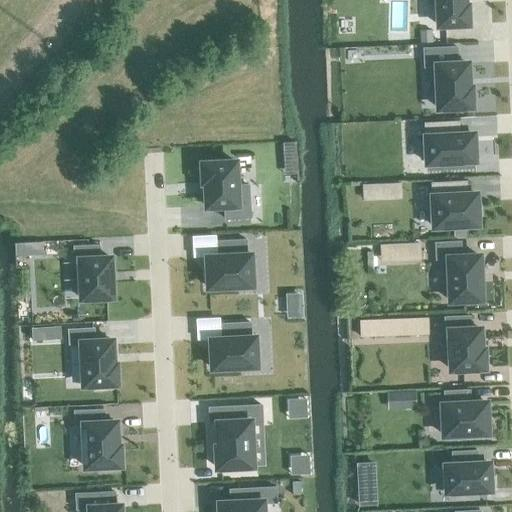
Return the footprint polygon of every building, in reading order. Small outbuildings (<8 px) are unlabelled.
[(436,0),(438,25),(468,24),(467,21),(469,21),(469,20),(467,20),(467,9),(468,9),(468,8),(467,8),(467,5),(464,5),(464,0),(436,0)] [(432,30),(420,30),(420,43),(432,42),(432,30)] [(456,47),(423,48),(424,67),(436,66),(438,108),(471,107),(471,104),(473,104),(472,102),(471,103),(471,91),(472,91),(472,90),(471,90),(470,88),(470,86),(468,86),(468,77),(467,63),(457,63),(456,47)] [(458,121),(424,123),(426,163),(474,161),(474,158),(475,158),(475,156),(474,156),(473,147),(475,147),(475,145),(473,145),(473,142),(473,133),(468,134),(459,134),(458,121)] [(202,165),(200,165),(200,167),(202,167),(202,178),(201,179),(201,180),(202,180),(202,183),(205,183),(206,207),(224,206),(225,219),(250,217),(248,185),(236,186),(235,161),(202,163),(202,165)] [(476,193),(466,194),(466,181),(431,183),(433,227),(477,225),(477,221),(478,221),(478,219),(477,219),(476,209),(478,209),(478,207),(476,207),(476,193)] [(400,183),(384,183),(385,199),(401,198),(400,183)] [(465,229),(453,230),(454,238),(465,237),(465,229)] [(217,252),(206,252),(207,280),(247,278),(246,250),(242,251),(242,238),(216,239),(217,252)] [(468,241),(435,243),(435,259),(447,258),(449,301),(475,300),(481,299),(480,287),(480,284),(481,284),(481,283),(481,282),(480,282),(479,273),(481,272),(481,271),(479,271),(479,255),(468,256),(468,241)] [(419,243),(401,243),(402,260),(420,259),(419,243)] [(98,245),(73,246),(74,261),(79,260),(81,299),(112,297),(111,284),(113,284),(112,282),(111,282),(111,272),(112,272),(112,271),(111,271),(110,257),(99,258),(98,245)] [(469,316),(444,317),(444,331),(449,331),(450,370),(484,368),(484,365),(485,365),(485,364),(484,364),(483,353),(485,353),(484,351),(483,351),(483,350),(483,349),(481,349),(480,340),(480,338),(480,328),(474,328),(470,329),(469,316)] [(417,318),(359,320),(360,336),(417,334),(417,318)] [(221,335),(210,335),(211,362),(251,360),(250,333),(246,333),(246,321),(220,322),(221,335)] [(60,326),(51,326),(52,339),(60,339),(60,326)] [(93,328),(68,329),(69,344),(80,343),(83,385),(97,385),(97,389),(112,388),(112,384),(116,384),(116,381),(117,381),(117,379),(116,379),(116,368),(117,368),(117,366),(115,367),(115,364),(113,364),(112,340),(94,341),(93,328)] [(415,390),(401,391),(402,408),(416,408),(415,390)] [(487,428),(486,417),(488,417),(488,416),(486,416),(486,402),(470,403),(469,390),(444,391),(444,404),(442,404),(443,435),(465,434),(466,438),(482,437),(481,433),(487,433),(487,430),(488,429),(488,428),(487,428)] [(226,417),(214,418),(216,458),(246,456),(244,418),(252,418),(251,403),(226,404),(226,417)] [(82,424),(78,424),(79,452),(119,450),(118,423),(107,423),(106,410),(81,412),(82,424)] [(452,464),(444,465),(446,492),(490,490),(490,487),(491,487),(491,485),(489,486),(489,476),(490,476),(490,474),(489,475),(489,470),(488,461),(483,461),(477,461),(477,450),(451,452),(452,464)] [(375,462),(356,462),(357,473),(375,473),(375,462)] [(300,480),(291,480),(292,494),(301,494),(300,480)] [(221,511),(248,511),(248,501),(256,500),(255,486),(230,487),(230,500),(220,500),(221,511)] [(109,493),(84,494),(85,509),(93,508),(92,511),(122,511),(122,505),(110,506),(109,493)] [(376,493),(357,494),(358,505),(377,504),(376,493)]
